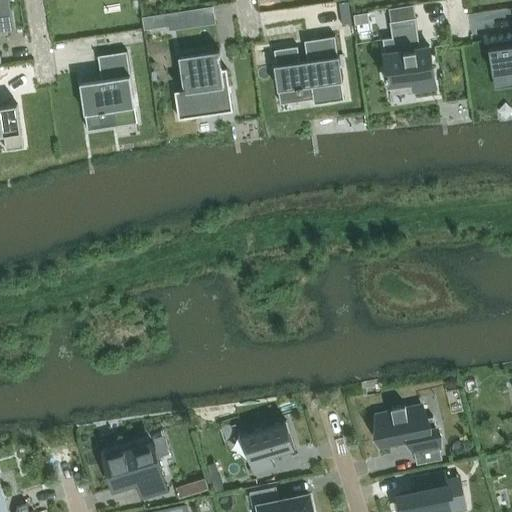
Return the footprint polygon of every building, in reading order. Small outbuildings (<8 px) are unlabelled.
[(0,0),(0,31),(14,30),(9,0),(0,0)] [(186,9),(167,12),(169,29),(189,26),(186,9)] [(368,12),(354,14),(356,23),(370,21),(368,12)] [(390,84),(412,80),(413,88),(435,85),(429,44),(420,45),(417,17),(390,20),(392,36),(383,38),(390,84)] [(298,45),(275,48),(277,63),(275,63),(279,88),(312,83),(314,103),(345,98),(342,79),(344,79),(340,54),(338,54),(335,35),(305,39),(308,58),(300,59),(298,45)] [(511,43),(489,47),(493,73),(495,72),(511,69),(511,43)] [(102,78),(81,81),(86,112),(102,109),(102,112),(107,111),(107,109),(114,108),(116,121),(136,118),(136,121),(138,120),(127,50),(99,54),(99,56),(106,55),(110,77),(102,78)] [(181,89),(175,90),(179,118),(218,112),(216,102),(232,100),(227,67),(222,68),(213,69),(210,50),(180,54),(184,85),(181,86),(181,89)] [(0,136),(4,136),(7,153),(25,151),(18,108),(0,109),(0,136)] [(425,418),(422,404),(377,414),(383,444),(412,438),(418,463),(442,458),(434,416),(425,418)] [(272,454),(295,447),(287,420),(244,433),(256,472),(276,466),(272,454)] [(153,441),(105,456),(114,486),(138,479),(143,495),(141,496),(142,498),(170,489),(169,487),(167,488),(153,441)] [(431,487),(399,493),(402,511),(420,511),(454,505),(446,468),(415,475),(417,484),(430,482),(431,487)] [(220,474),(211,477),(216,491),(224,489),(220,474)] [(206,477),(176,486),(179,497),(210,487),(206,477)] [(0,511),(9,509),(0,478),(0,511)] [(261,511),(313,511),(309,493),(279,500),(277,485),(249,491),(253,506),(260,505),(261,511)] [(18,504),(15,511),(30,511),(27,501),(18,504)] [(152,511),(189,511),(187,502),(152,510),(152,511)]
